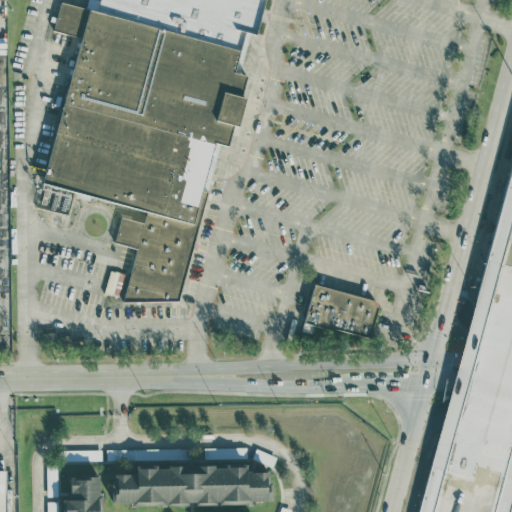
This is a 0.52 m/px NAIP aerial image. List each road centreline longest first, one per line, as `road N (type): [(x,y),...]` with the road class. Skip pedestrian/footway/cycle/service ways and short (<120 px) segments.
road 1 (secondary): [(0,378),(511,369)]
road 2 (primary): [(500,110),(433,371)]
road 3 (motorway): [(500,311),(459,450)]
road 4 (primary): [(433,371),(404,492)]
